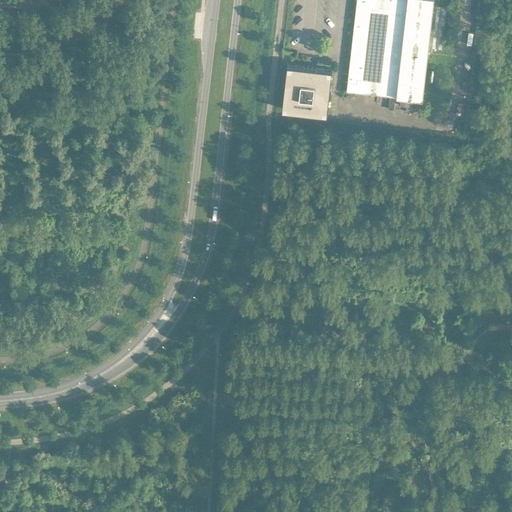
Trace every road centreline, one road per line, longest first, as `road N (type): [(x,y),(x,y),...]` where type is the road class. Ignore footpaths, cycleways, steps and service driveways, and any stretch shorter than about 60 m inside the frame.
road 1 (secondary): [(11,404),(61,401),(122,373),(167,334),(187,301),(209,249),(240,0)]
road 2 (secondary): [(218,0),(178,285),(159,320),(105,372),(11,404)]
